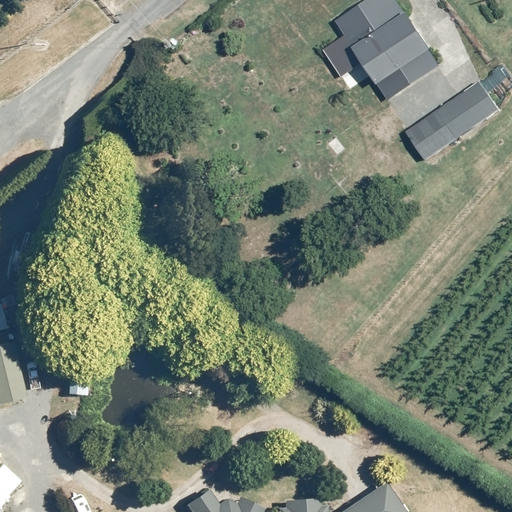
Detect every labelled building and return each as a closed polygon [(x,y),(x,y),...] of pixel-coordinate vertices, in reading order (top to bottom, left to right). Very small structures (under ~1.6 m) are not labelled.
[(379,32),(359,4),(334,22),(389,100),(441,64),(406,13),(379,32)] [(498,110),(478,81),(405,130),(425,159),(498,110)] [(0,402),(23,397),(10,342),(0,344),(0,402)] [(91,363),(66,362),(66,396),(91,396),(91,363)] [(400,511),(380,483),(338,511),(336,511),(323,511),(323,504),(315,505),(314,499),(276,502),(277,511),(252,511),(254,507),(218,494),(215,501),(204,485),(180,501),(186,511),(400,511)]
